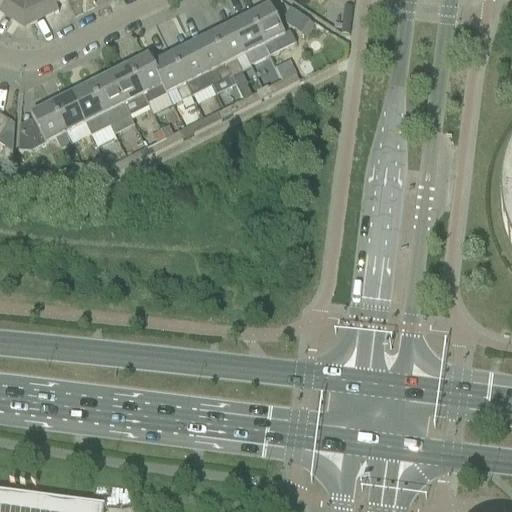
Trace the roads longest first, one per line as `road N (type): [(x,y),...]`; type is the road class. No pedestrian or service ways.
road 1 (tertiary): [(400,391),(450,0)]
road 2 (tertiary): [(409,0),(358,387)]
road 3 (primary): [(358,387),(0,352)]
road 4 (primary): [(0,406),(351,444)]
road 5 (residential): [(160,0),(19,65),(0,52)]
road 6 (primary): [(392,450),(511,465)]
